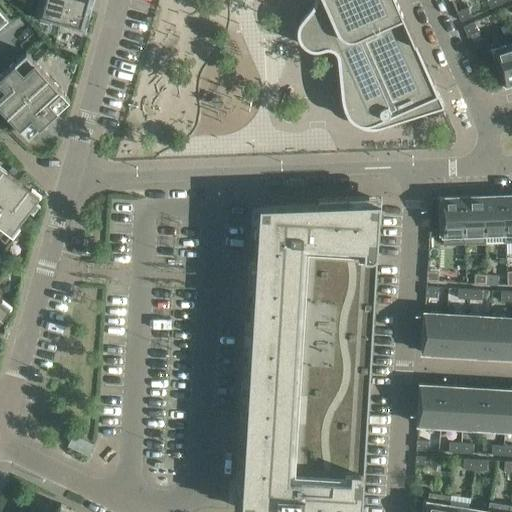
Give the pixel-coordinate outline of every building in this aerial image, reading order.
[(60,25),(67,0),(39,0),(35,18),(60,25)] [(85,32),(91,12),(94,1),(91,0),(67,0),(60,25),(85,32)] [(315,0),(316,2),(314,6),(313,7),(303,20),(301,23),(299,28),(299,32),(299,35),(301,39),(302,41),(304,44),(307,46),(310,48),(312,48),(315,49),(317,49),(322,48),(329,46),(333,47),(334,48),(337,50),(338,53),(339,56),(343,95),(344,99),(344,102),(345,104),(346,108),(348,112),(348,113),(350,116),(351,118),(354,121),(355,122),(358,124),(360,125),(364,127),(367,128),(369,129),(372,129),(377,129),(381,128),(384,127),(441,109),(442,108),(443,107),(443,106),(443,104),(439,94),(416,43),(404,16),(397,0),(315,0)] [(472,16),(468,7),(457,12),(461,21),(462,21),(472,16)] [(464,27),(468,36),(479,31),(475,22),(464,27)] [(511,43),(495,49),(497,56),(495,57),(500,72),(502,72),(506,85),(511,82),(511,43)] [(28,94),(48,75),(27,52),(14,63),(13,63),(6,70),(28,94)] [(50,118),(28,94),(6,70),(0,74),(0,104),(4,108),(2,110),(9,119),(11,117),(29,136),(42,125),(50,118)] [(70,99),(48,75),(28,94),(50,118),(58,111),(57,110),(70,99)] [(0,201),(17,179),(7,171),(0,165),(0,201)] [(31,210),(42,195),(32,187),(31,189),(17,179),(0,201),(23,219),(30,209),(31,210)] [(506,233),(504,195),(484,196),(485,233),(505,233),(506,233)] [(485,233),(484,196),(463,197),(465,234),(485,233)] [(465,234),(463,197),(442,197),(442,211),(440,211),(440,227),(443,227),(443,235),(465,234)] [(23,219),(0,201),(0,236),(6,241),(23,219)] [(261,205),(245,481),(243,505),(243,510),(256,511),(362,511),(363,511),(374,328),(380,218),(381,201),(261,205)] [(439,271),(428,270),(427,280),(439,281),(439,271)] [(486,284),(487,274),(475,273),(475,283),(486,284)] [(499,275),(487,274),(486,284),(498,285),(499,275)] [(438,297),(438,287),(427,286),(426,296),(438,297)] [(470,299),(471,289),(459,288),(458,298),(470,299)] [(482,300),(483,290),(471,289),(470,299),(482,300)] [(511,301),(511,291),(502,291),(501,301),(511,301)] [(1,321),(13,306),(3,299),(1,301),(0,299),(0,321),(1,321)] [(445,353),(447,313),(425,312),(422,352),(445,353)] [(467,355),(469,315),(447,313),(445,353),(467,355)] [(488,356),(491,316),(469,315),(467,355),(488,356)] [(510,357),(511,319),(511,317),(491,316),(488,356),(510,357)] [(441,425),(443,385),(420,384),(418,424),(441,425)] [(462,427),(465,387),(443,385),(441,425),(462,427)] [(484,428),(486,388),(465,387),(462,427),(484,428)] [(506,429),(508,389),(486,388),(484,428),(506,429)] [(74,434),(73,435),(68,445),(68,446),(89,456),(95,444),(74,434)] [(429,440),(417,440),(417,450),(429,450),(429,440)] [(461,452),(462,442),(450,442),(449,451),(461,452)] [(474,443),(462,442),(461,452),(473,453),(474,443)] [(504,455),(505,445),(493,444),(492,454),(504,455)] [(428,466),(428,456),(416,456),(416,465),(428,466)] [(475,469),(476,459),(464,458),(463,468),(475,469)] [(487,470),(488,460),(476,459),(475,469),(487,470)] [(447,511),(449,504),(450,504),(452,495),(429,492),(426,509),(424,509),(423,511),(447,511)]
